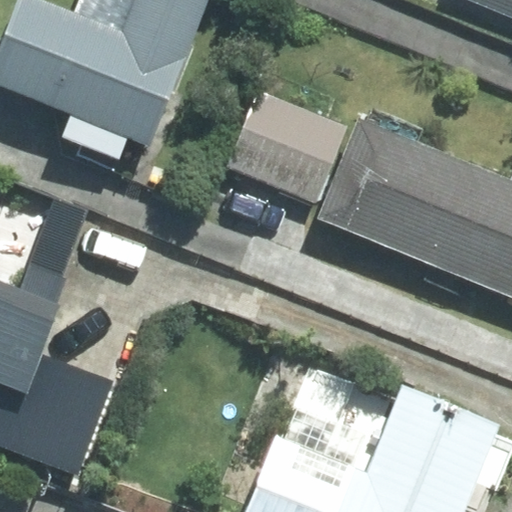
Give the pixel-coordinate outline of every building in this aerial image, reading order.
[(186,66),(211,2),(206,0),(137,0),(123,40),(23,1),(0,60),(0,93),(75,122),(66,146),(123,167),(132,144),(151,150),(183,66),(186,66)] [(511,0),(446,0),(511,27),(511,0)] [(254,96),(224,171),(317,206),(347,131),(254,96)] [(511,188),(354,126),(314,227),(511,305),(511,188)] [(0,396),(31,408),(68,317),(0,289),(0,396)] [(126,396),(89,378),(66,427),(102,444),(126,396)] [(468,511),(502,432),(407,393),(370,483),(278,444),(249,511),(468,511)]
